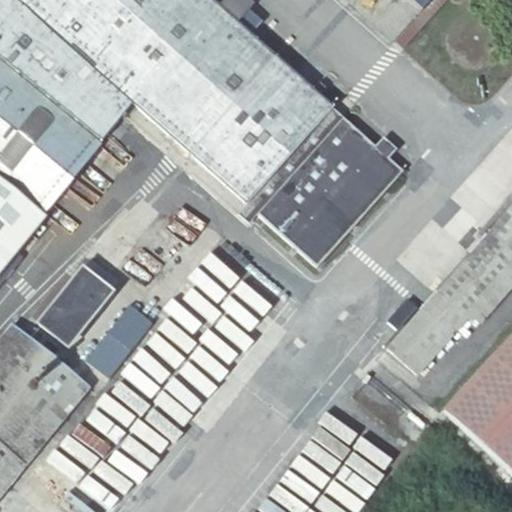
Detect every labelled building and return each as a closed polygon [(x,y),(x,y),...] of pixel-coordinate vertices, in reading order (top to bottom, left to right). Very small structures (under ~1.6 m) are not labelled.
[(0,0),(0,266),(132,104),(245,206),(332,108),(237,24),(256,4),(250,0),(225,0),(219,8),(210,0),(0,0)] [(455,0),(433,0),(396,42),(409,53),(455,0)] [(408,0),(421,10),(431,0),(408,0)] [(332,108),(245,206),(257,216),(343,118),(332,108)] [(343,118),(257,216),(316,270),(403,170),(343,118)] [(511,205),(386,350),(417,376),(511,267),(511,205)] [(37,324),(65,347),(109,293),(79,272),(37,324)] [(107,382),(151,325),(126,306),(82,363),(107,382)] [(0,340),(0,494),(92,380),(69,361),(63,368),(11,327),(0,340)] [(511,337),(444,412),(511,474),(511,337)]
